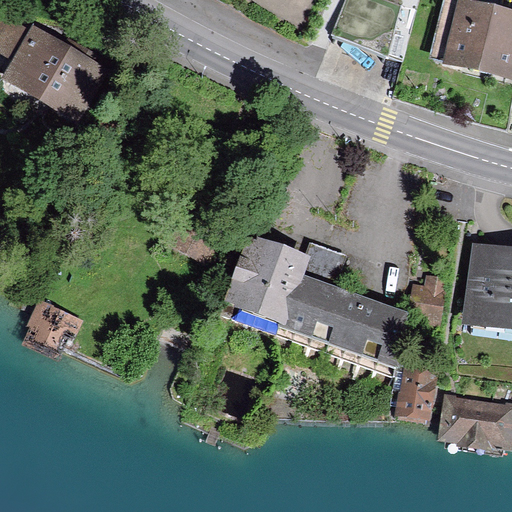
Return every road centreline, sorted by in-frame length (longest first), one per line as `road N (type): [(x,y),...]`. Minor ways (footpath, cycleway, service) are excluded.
road 1 (secondary): [(511,169),(331,108),(114,0)]
road 2 (unknown): [(449,150),(442,380)]
